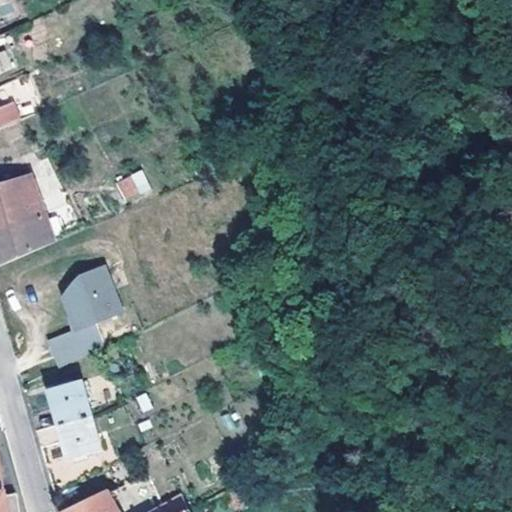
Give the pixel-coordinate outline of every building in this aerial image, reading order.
[(11,0),(0,0),(0,26),(19,18),(11,0)] [(0,52),(0,73),(9,69),(3,52),(0,52)] [(0,127),(0,128),(0,126),(0,125),(15,118),(2,87),(0,87),(0,127)] [(23,166),(25,175),(28,174),(37,203),(54,199),(58,198),(44,159),(23,166)] [(116,181),(126,202),(151,190),(141,169),(116,181)] [(0,266),(87,228),(82,213),(61,222),(54,199),(37,203),(28,174),(25,175),(0,182),(0,266)] [(80,283),(71,287),(70,287),(69,288),(68,288),(68,289),(67,289),(67,290),(66,290),(66,291),(65,291),(64,292),(64,293),(63,294),(63,295),(62,295),(62,296),(62,297),(61,297),(61,298),(61,299),(75,330),(47,342),(58,368),(101,347),(92,324),(119,312),(100,268),(78,277),(80,283)] [(60,426),(90,417),(79,381),(50,389),(60,426)] [(99,450),(90,417),(60,426),(69,459),(99,450)] [(134,479),(139,488),(149,482),(145,474),(134,479)] [(256,476),(222,493),(228,509),(237,511),(265,496),(256,476)] [(0,511),(14,511),(12,492),(0,493),(0,511)] [(119,511),(109,493),(64,511),(186,511),(189,511),(182,498),(162,507),(153,511),(119,511)]
